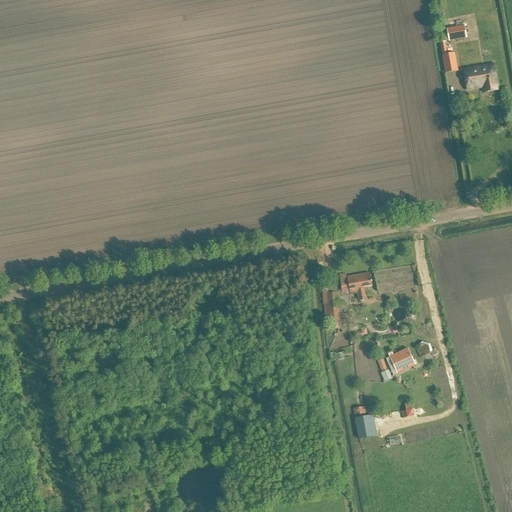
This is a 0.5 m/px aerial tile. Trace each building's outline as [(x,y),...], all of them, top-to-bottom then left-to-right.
[(447,31),(449,42),(467,39),(465,28),(447,31)] [(456,73),(453,55),(442,57),(446,75),(456,73)] [(483,89),(484,93),(496,91),(492,66),(464,71),(467,91),(483,89)] [(372,285),(371,274),(347,278),(347,274),(339,276),(342,293),(349,291),(350,294),(357,293),(359,301),(367,300),(366,290),(370,289),(370,286),(372,285)] [(341,330),(339,293),(325,294),(326,306),(325,306),(326,317),(328,317),(329,330),(341,330)] [(420,354),(429,354),(428,345),(419,345),(420,354)] [(409,349),(390,358),(397,374),(417,366),(409,349)] [(365,408),(354,410),(355,419),(367,417),(365,408)]
